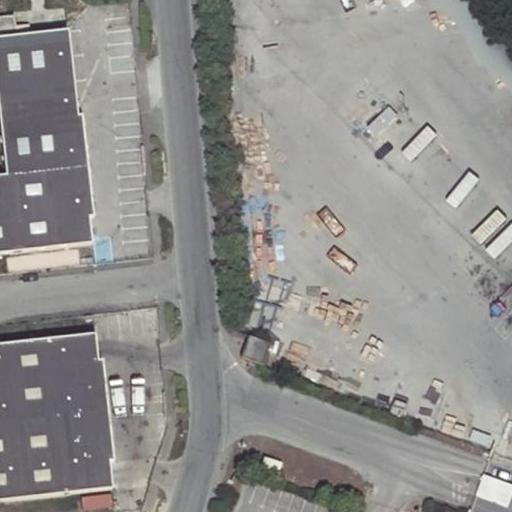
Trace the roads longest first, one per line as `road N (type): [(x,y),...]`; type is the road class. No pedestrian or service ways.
road 1 (unclassified): [(173,0),(210,400),(179,511)]
road 2 (unknown): [(511,420),(350,248),(309,189),(290,133),(274,0)]
road 3 (unknown): [(199,278),(0,305)]
road 4 (unknown): [(386,462),(509,511)]
